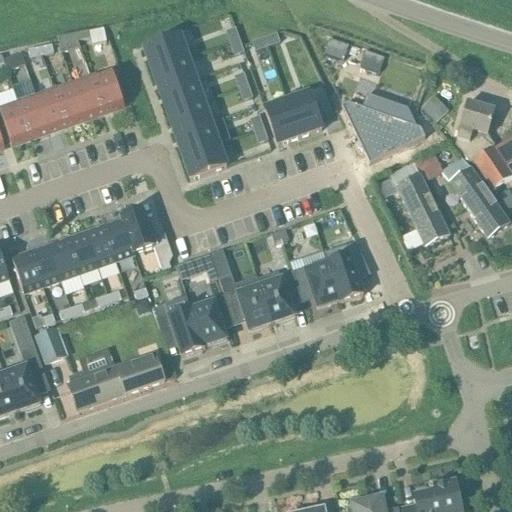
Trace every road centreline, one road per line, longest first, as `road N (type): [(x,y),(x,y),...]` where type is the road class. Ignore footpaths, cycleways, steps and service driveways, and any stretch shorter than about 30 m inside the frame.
road 1 (residential): [(408,315),(345,172),(182,227),(156,157),(0,211)]
road 2 (unclassified): [(0,455),(408,315)]
road 3 (residential): [(120,511),(475,436)]
road 4 (tertiary): [(511,45),(383,0)]
